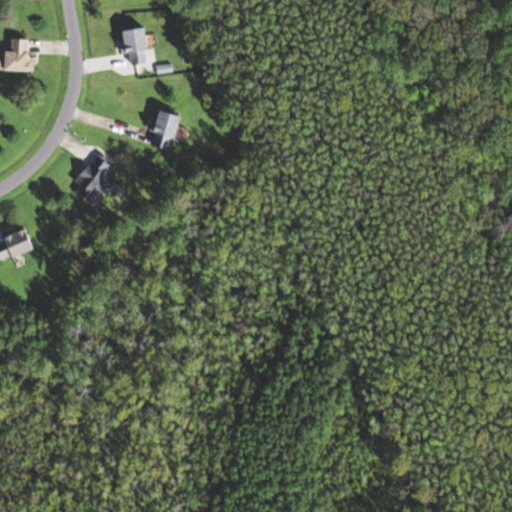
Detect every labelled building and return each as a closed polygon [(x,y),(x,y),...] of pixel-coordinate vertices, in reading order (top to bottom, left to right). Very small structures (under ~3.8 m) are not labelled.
[(149,28),(127,31),(130,66),(152,64),(149,28)] [(35,72),(35,40),(11,40),(11,72),(35,72)] [(180,139),(186,116),(162,110),(153,145),(170,150),(173,138),(180,139)] [(107,173),(113,166),(99,155),(74,189),(98,208),(118,182),(107,173)] [(0,242),(0,260),(1,263),(39,249),(32,230),(0,242)]
